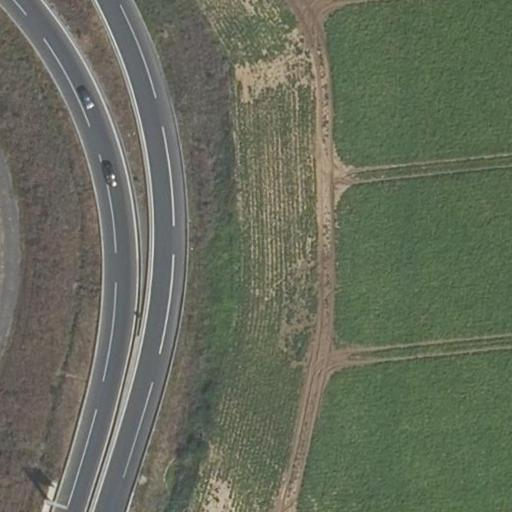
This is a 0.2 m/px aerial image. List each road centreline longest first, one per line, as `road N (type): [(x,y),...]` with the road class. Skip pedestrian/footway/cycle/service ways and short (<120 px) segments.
road 1 (motorway): [(13,0),(82,105),(115,224),(114,334),(67,511)]
road 2 (motorway): [(107,511),(162,327),(173,218),(154,92),(116,0)]
road 3 (track): [(0,313),(0,193)]
